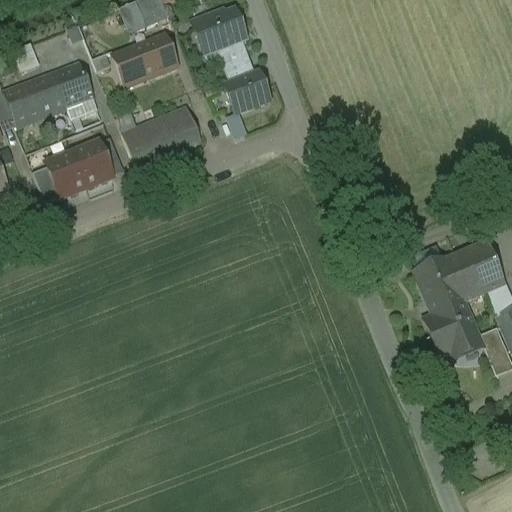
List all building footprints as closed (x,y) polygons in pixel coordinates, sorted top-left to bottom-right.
[(157,0),(151,0),(136,7),(146,32),(168,23),(157,0)] [(146,32),(136,7),(121,13),(132,38),(146,32)] [(222,15),(191,27),(203,60),(216,55),(241,45),(245,44),(234,16),(224,20),(222,15)] [(157,45),(113,63),(124,91),(176,71),(163,40),(156,43),(157,45)] [(241,45),(216,55),(229,90),(255,80),(241,45)] [(79,70),(3,99),(12,127),(15,134),(92,104),(79,70)] [(229,90),(224,92),(234,119),(269,106),(258,79),(255,80),(229,90)] [(3,99),(0,100),(0,131),(12,127),(3,99)] [(185,112),(122,138),(136,171),(200,146),(185,112)] [(99,153),(78,161),(53,171),(52,171),(47,173),(59,203),(111,182),(101,158),(99,153)] [(101,158),(111,182),(123,177),(113,153),(101,158)] [(47,173),(32,179),(44,209),(59,203),(47,173)] [(445,265),(440,267),(459,310),(463,308),(464,308),(485,298),(504,290),(486,247),(445,265)] [(444,264),(413,278),(432,321),(422,325),(440,366),(449,362),(452,367),(454,366),(451,361),(474,351),(473,349),(457,311),(464,308),(463,308),(459,310),(440,267),(445,265),(444,264)] [(511,308),(504,290),(485,298),(495,323),(511,315),(511,308)] [(511,315),(495,323),(510,358),(511,357),(511,315)] [(511,372),(496,334),(488,338),(490,342),(473,349),(474,351),(479,349),(481,355),(483,354),(493,377),(510,370),(511,376),(511,375),(511,372)]
